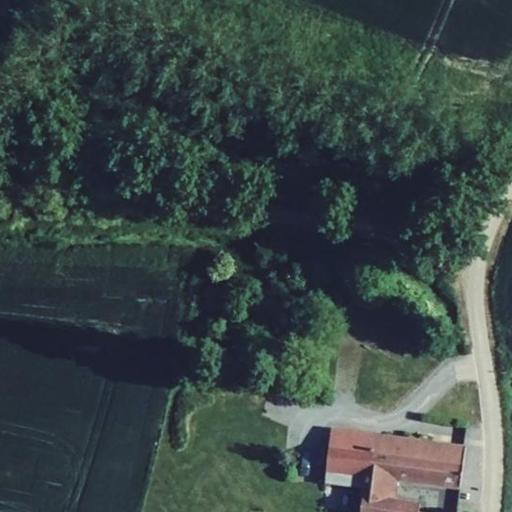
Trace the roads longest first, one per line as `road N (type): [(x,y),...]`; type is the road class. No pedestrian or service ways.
road 1 (residential): [(511,182),(476,266),(485,370)]
road 2 (residential): [(490,511),(485,370)]
